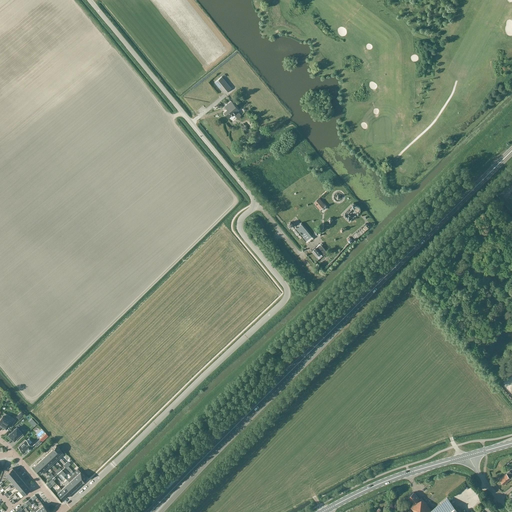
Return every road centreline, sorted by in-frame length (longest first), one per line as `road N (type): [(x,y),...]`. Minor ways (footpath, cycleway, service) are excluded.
road 1 (trunk): [(198,462),(511,155)]
road 2 (unclassified): [(256,204),(238,228),(286,287),(286,298),(62,510)]
road 3 (unclassified): [(256,204),(88,0)]
road 4 (primary): [(322,511),(392,478),(467,455)]
